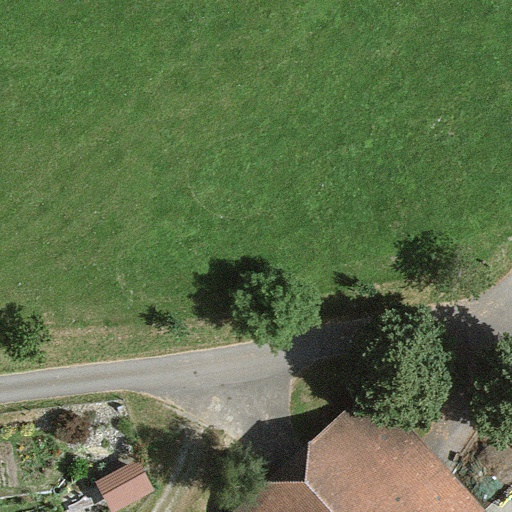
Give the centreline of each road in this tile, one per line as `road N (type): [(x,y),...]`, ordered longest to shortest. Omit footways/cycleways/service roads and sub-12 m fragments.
road 1 (track): [(511,303),(261,356),(0,390)]
road 2 (track): [(160,511),(183,462),(191,365)]
